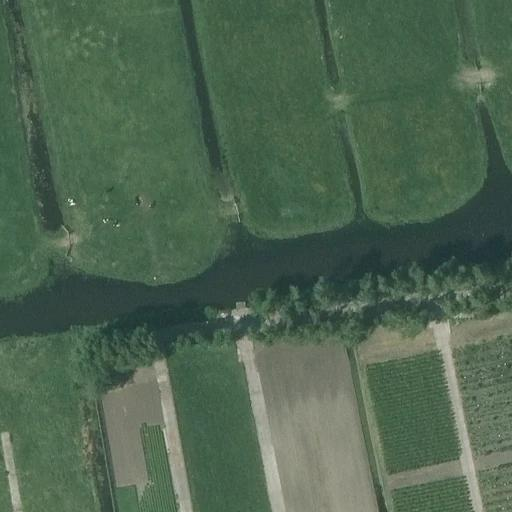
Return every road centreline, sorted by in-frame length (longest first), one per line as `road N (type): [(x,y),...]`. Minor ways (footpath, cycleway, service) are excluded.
road 1 (track): [(0,358),(511,294)]
road 2 (track): [(476,511),(433,303)]
road 3 (track): [(276,511),(241,328)]
road 4 (track): [(153,338),(184,511)]
